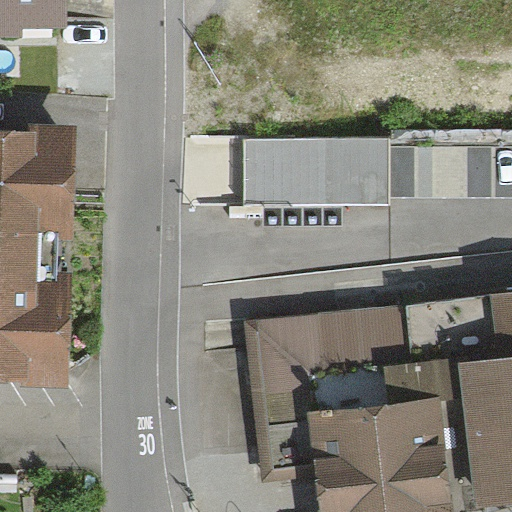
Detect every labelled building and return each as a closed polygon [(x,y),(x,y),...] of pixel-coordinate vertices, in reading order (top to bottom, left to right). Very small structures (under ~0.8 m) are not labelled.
[(0,0),(0,22),(47,21),(46,0),(0,0)] [(52,123),(0,123),(0,372),(52,373),(52,278),(38,278),(38,228),(52,228),(52,123)] [(247,139),(247,205),(482,205),(482,139),(247,139)] [(481,356),(404,365),(374,368),(378,410),(421,406),(432,501),(511,491),(511,290),(474,294),(481,356)] [(269,449),(301,445),(298,420),(378,410),(374,368),(404,365),(398,313),(256,329),(269,449)] [(433,511),(421,406),(298,420),(301,445),(308,511),(433,511)]
